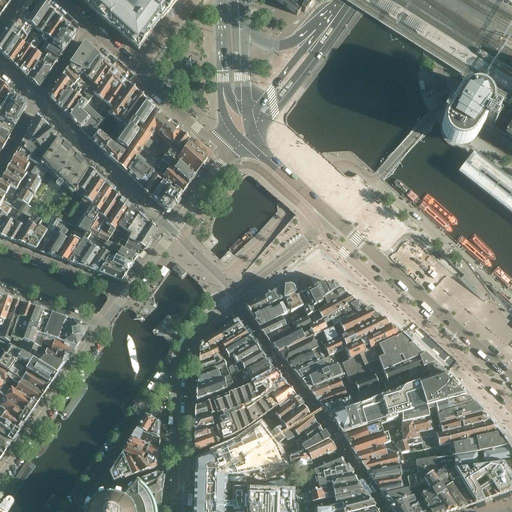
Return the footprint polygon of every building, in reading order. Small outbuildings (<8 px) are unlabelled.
[(0,0),(0,13),(2,15),(7,7),(11,0),(0,0)] [(31,17),(41,3),(37,0),(26,0),(28,1),(22,10),(31,17)] [(139,50),(150,34),(149,34),(160,19),(161,20),(166,13),(167,14),(177,0),(82,0),(90,7),(111,26),(139,50)] [(274,0),(296,16),(297,16),(297,15),(300,11),(301,11),(302,11),(304,13),(305,13),(314,0),(274,0)] [(387,0),(381,0),(378,6),(396,18),(402,10),(387,0)] [(36,31),(50,11),(41,3),(31,17),(21,32),(24,34),(27,37),(33,29),(36,31)] [(21,32),(31,17),(22,10),(12,25),(18,29),(21,32)] [(39,44),(42,40),(57,18),(50,11),(36,31),(40,34),(37,37),(33,35),(31,38),(39,44)] [(411,15),(405,24),(424,36),(430,27),(411,15)] [(53,43),(65,25),(57,18),(42,40),(46,43),(49,40),(53,43)] [(0,52),(1,54),(18,29),(12,25),(0,41),(0,52)] [(63,55),(74,38),(75,37),(75,36),(75,35),(74,34),(65,25),(53,43),(55,44),(53,48),(63,55)] [(24,34),(21,32),(18,29),(1,54),(7,59),(24,34)] [(13,65),(26,46),(23,44),(28,37),(27,37),(24,34),(7,59),(13,65)] [(21,71),(34,52),(39,44),(31,38),(26,46),(13,65),(21,72),(21,71)] [(63,55),(53,48),(50,45),(45,52),(46,52),(58,62),(63,55)] [(85,78),(98,58),(94,54),(85,45),(71,66),(69,70),(68,70),(69,70),(79,80),(82,76),(85,78)] [(28,79),(40,61),(43,57),(34,52),(21,71),(28,79)] [(46,52),(43,57),(40,61),(52,70),(58,62),(46,52)] [(84,94),(105,64),(98,58),(85,78),(82,82),(77,90),(81,92),(84,94)] [(38,89),(52,70),(40,61),(28,79),(36,87),(38,89)] [(268,70),(271,66),(266,62),(263,66),(268,70)] [(86,106),(94,96),(111,70),(105,64),(84,94),(81,99),(68,117),(81,131),(91,121),(82,112),(86,106)] [(82,82),(79,80),(69,70),(68,70),(63,78),(70,84),(73,87),(76,90),(77,90),(82,82)] [(92,121),(121,79),(111,70),(94,96),(102,102),(94,113),(86,106),(82,112),(91,121),(92,121)] [(461,76),(465,90),(456,106),(448,119),(446,121),(445,125),(444,128),(444,132),(445,136),(447,139),(449,142),(452,144),(455,146),(459,147),(463,146),(466,146),(470,144),(472,142),(475,139),(485,123),(493,128),(508,104),(461,76)] [(55,105),(70,84),(63,78),(49,98),(55,105)] [(112,110),(128,86),(121,79),(92,121),(97,127),(102,121),(98,117),(106,105),(112,110)] [(0,105),(8,91),(0,83),(0,105)] [(62,111),(72,96),(68,94),(73,87),(70,84),(55,105),(62,111)] [(126,130),(145,102),(128,86),(112,110),(109,114),(126,130)] [(68,117),(81,99),(78,96),(81,92),(77,90),(76,90),(72,96),(62,111),(68,117)] [(5,122),(17,99),(10,93),(0,110),(0,121),(4,124),(5,122)] [(14,128),(25,110),(26,108),(17,99),(5,122),(14,128)] [(126,151),(129,147),(154,110),(145,102),(126,130),(117,144),(126,151)] [(170,169),(177,160),(189,142),(190,141),(181,134),(165,118),(154,110),(129,147),(136,154),(143,144),(146,147),(150,140),(149,140),(154,132),(164,141),(164,142),(171,149),(161,163),(170,169)] [(48,130),(37,118),(28,134),(34,141),(48,130)] [(94,130),(97,127),(92,121),(91,121),(81,131),(87,137),(94,130)] [(502,139),(511,144),(511,121),(503,136),(502,139)] [(0,129),(10,136),(14,128),(5,122),(4,124),(2,127),(0,124),(0,129)] [(0,140),(6,144),(10,136),(0,129),(0,140)] [(41,148),(56,137),(49,130),(48,130),(34,141),(30,143),(36,151),(37,152),(41,149),(41,148)] [(92,142),(99,135),(94,130),(87,137),(92,142)] [(36,151),(30,143),(34,141),(28,134),(20,148),(31,155),(36,151)] [(112,145),(99,135),(92,142),(104,154),(112,145)] [(43,163),(58,139),(56,137),(41,148),(41,149),(37,152),(32,156),(29,160),(38,165),(40,167),(43,163)] [(89,170),(58,139),(43,163),(75,194),(89,170)] [(195,176),(207,159),(207,158),(189,142),(190,142),(189,142),(177,160),(194,177),(195,176)] [(117,165),(125,154),(124,154),(114,147),(112,145),(104,154),(117,165)] [(139,156),(136,154),(129,147),(126,151),(124,154),(125,154),(117,165),(126,174),(139,156)] [(31,155),(20,148),(16,154),(28,162),(29,160),(32,156),(31,155)] [(29,165),(26,164),(28,162),(16,154),(11,164),(25,173),(29,165)] [(143,190),(156,171),(139,156),(126,174),(143,190)] [(194,177),(177,160),(170,169),(170,170),(188,187),(194,177)] [(511,184),(481,160),(467,179),(511,214),(511,184)] [(188,187),(170,170),(170,169),(161,163),(157,169),(161,172),(164,169),(168,172),(164,177),(164,179),(172,187),(181,196),(182,196),(188,187)] [(21,182),(26,175),(10,165),(0,183),(16,192),(20,184),(21,182)] [(42,181),(48,171),(40,167),(38,165),(31,175),(32,175),(41,180),(42,181)] [(156,171),(143,190),(151,198),(164,179),(164,177),(161,174),(161,172),(157,169),(156,171)] [(87,195),(97,178),(97,177),(89,170),(75,194),(68,206),(77,212),(83,201),(78,198),(82,192),(87,195)] [(32,194),(41,180),(32,175),(23,189),(30,193),(32,194)] [(77,229),(105,185),(97,178),(87,195),(83,201),(77,212),(68,206),(59,221),(67,225),(64,228),(72,233),(75,228),(76,229),(77,229)] [(164,179),(151,198),(159,206),(172,187),(164,179)] [(16,192),(0,183),(0,182),(0,192),(6,196),(12,200),(15,194),(16,192)] [(87,234),(113,193),(107,187),(79,230),(87,234)] [(175,205),(179,199),(181,196),(172,187),(159,206),(166,213),(170,213),(175,205)] [(26,205),(32,194),(30,193),(29,195),(22,191),(19,196),(16,201),(26,205)] [(107,243),(130,208),(122,201),(113,193),(87,234),(97,238),(107,243)] [(0,229),(7,216),(16,201),(19,196),(15,194),(12,200),(6,196),(8,199),(5,203),(2,202),(0,206),(0,229)] [(16,243),(31,217),(35,210),(26,205),(16,201),(7,216),(16,221),(14,225),(16,226),(7,240),(16,243)] [(123,239),(138,216),(139,215),(130,208),(107,243),(117,247),(123,239)] [(0,237),(7,240),(16,226),(14,225),(16,221),(7,216),(0,229),(0,237)] [(134,244),(147,224),(138,216),(123,239),(134,244)] [(27,247),(42,224),(31,217),(16,243),(27,247)] [(36,251),(51,228),(42,224),(27,247),(36,251)] [(155,237),(153,236),(154,235),(156,232),(147,224),(134,244),(144,249),(145,249),(146,250),(147,250),(147,249),(155,237)] [(67,263),(87,234),(79,230),(77,229),(76,229),(68,242),(57,259),(67,263)] [(57,259),(68,242),(63,239),(66,235),(62,232),(55,243),(47,255),(57,259)] [(78,267),(90,248),(90,249),(97,238),(87,234),(67,263),(78,267)] [(90,248),(78,267),(80,268),(89,271),(101,253),(104,248),(107,243),(97,238),(90,249),(90,248)] [(47,255),(55,243),(46,239),(38,252),(47,255)] [(148,252),(145,249),(144,249),(145,249),(144,249),(134,244),(123,239),(117,247),(138,257),(142,260),(148,252)] [(138,257),(117,247),(107,243),(104,248),(113,254),(111,256),(133,266),(138,257)] [(106,264),(110,258),(101,253),(89,271),(99,274),(106,264)] [(133,266),(111,256),(110,258),(106,264),(127,274),(133,266)] [(127,274),(106,264),(99,274),(106,277),(105,279),(112,281),(112,279),(121,282),(127,274)] [(186,273),(177,264),(173,269),(182,277),(186,273)] [(164,277),(168,270),(163,266),(158,273),(164,277)] [(483,301),(466,278),(464,275),(459,281),(483,302),(483,301)] [(330,295),(325,287),(325,286),(318,287),(323,299),(330,295)] [(323,302),(321,299),(323,299),(318,287),(317,287),(317,288),(315,289),(315,288),(305,294),(314,313),(320,310),(318,305),(323,302)] [(330,295),(339,291),(334,287),(332,287),(325,287),(330,295)] [(302,307),(297,297),(294,299),(292,296),(295,295),(292,290),(289,288),(284,288),(273,294),(278,303),(280,306),(281,305),(286,315),(302,307)] [(511,307),(493,290),(492,291),(511,317),(511,316),(511,307)] [(326,308),(347,298),(347,297),(347,296),(339,291),(330,295),(323,299),(321,299),(323,302),(326,308)] [(278,303),(273,294),(263,299),(268,308),(278,303)] [(314,313),(305,294),(297,297),(302,307),(286,315),(290,325),(293,324),(314,313)] [(308,327),(357,303),(347,297),(347,298),(326,308),(320,310),(314,313),(293,324),(297,333),(308,327)] [(0,334),(1,335),(13,302),(2,298),(0,303),(0,334)] [(268,308),(263,299),(249,306),(245,308),(246,309),(251,316),(268,308)] [(0,338),(9,343),(23,305),(13,302),(1,335),(0,337),(0,338)] [(328,344),(379,320),(367,311),(357,303),(308,327),(313,338),(322,333),(328,344)] [(19,349),(34,309),(23,305),(9,343),(9,344),(11,345),(19,349)] [(138,315),(142,308),(135,305),(132,311),(138,315)] [(260,328),(286,315),(281,305),(280,306),(269,311),(268,308),(251,316),(260,328)] [(61,374),(59,373),(63,366),(36,354),(39,347),(35,345),(39,335),(76,348),(88,329),(71,323),(46,314),(34,309),(19,349),(11,345),(9,344),(7,347),(0,342),(0,368),(43,395),(50,386),(57,376),(59,377),(61,374)] [(286,327),(290,325),(286,315),(260,328),(263,334),(266,337),(286,327)] [(343,350),(391,329),(391,328),(379,320),(328,344),(319,349),(324,359),(330,356),(343,350)] [(221,342),(243,330),(236,321),(229,326),(230,326),(217,334),(221,342)] [(271,346),(297,333),(293,324),(290,325),(286,327),(266,337),(271,346)] [(278,355),(313,338),(308,327),(297,333),(271,346),(278,355)] [(348,360),(401,337),(391,329),(343,350),(348,360)] [(224,351),(248,338),(243,330),(221,342),(219,343),(224,351)] [(286,364),(319,349),(328,344),(322,333),(313,338),(278,355),(286,364)] [(221,342),(217,334),(203,343),(204,345),(207,344),(209,348),(219,343),(221,342)] [(69,358),(76,348),(39,335),(35,345),(39,347),(36,354),(63,366),(69,358)] [(367,391),(369,396),(367,397),(369,403),(443,376),(432,366),(423,357),(422,357),(401,337),(348,360),(345,362),(350,373),(346,374),(350,381),(351,383),(351,385),(348,386),(350,391),(352,396),(367,391)] [(232,356),(253,345),(248,338),(224,351),(222,352),(223,353),(226,351),(229,357),(232,356)] [(226,359),(223,353),(222,352),(224,351),(219,343),(209,348),(200,353),(199,364),(199,366),(199,372),(198,372),(198,379),(214,373),(213,366),(219,363),(226,359)] [(200,353),(209,348),(207,344),(204,345),(203,343),(200,345),(200,353)] [(231,367),(258,352),(253,345),(232,356),(235,363),(230,365),(231,367)] [(293,373),(324,359),(319,349),(286,364),(293,373)] [(246,370),(264,360),(258,352),(231,367),(228,369),(231,377),(246,370)] [(301,382),(335,366),(330,356),(324,359),(293,373),(301,382)] [(251,379),(271,368),(264,360),(246,370),(251,379)] [(221,370),(219,363),(213,366),(214,373),(221,370)] [(308,391),(346,374),(342,363),(335,366),(301,382),(308,391)] [(43,395),(0,368),(0,381),(5,385),(12,389),(37,405),(43,395)] [(197,389),(229,377),(226,370),(225,368),(221,370),(214,373),(198,379),(197,389)] [(251,379),(246,370),(231,377),(235,387),(251,379)] [(263,387),(280,379),(275,372),(260,381),(263,387)] [(342,389),(341,385),(350,381),(346,374),(308,391),(315,400),(342,389)] [(397,417),(465,398),(465,397),(458,391),(459,390),(457,389),(457,390),(452,385),(453,384),(451,383),(450,383),(444,376),(443,376),(369,403),(329,417),(342,435),(376,424),(377,427),(394,421),(393,418),(397,417)] [(226,390),(233,388),(229,377),(197,389),(196,401),(197,401),(201,400),(226,390)] [(296,511),(297,511),(293,507),(294,492),(286,492),(286,490),(278,490),(278,483),(276,481),(239,488),(238,488),(238,490),(234,490),(234,492),(226,491),(227,483),(227,476),(230,476),(235,474),(236,476),(251,473),(252,475),(261,474),(260,472),(276,469),(285,465),(277,446),(271,438),(270,439),(266,431),(261,433),(259,428),(238,442),(237,439),(235,435),(242,431),(277,407),(270,396),(288,388),(280,379),(263,387),(254,390),(252,385),(239,391),(204,404),(196,407),(195,420),(195,431),(195,441),(195,452),(212,445),(214,444),(215,444),(220,442),(220,441),(231,437),(233,441),(234,444),(195,461),(195,472),(195,474),(194,474),(194,488),(192,511),(296,511)] [(37,405),(12,389),(8,394),(1,390),(5,385),(0,381),(0,394),(5,398),(31,414),(37,405)] [(263,387),(260,381),(252,385),(254,390),(263,387)] [(60,417),(60,420),(61,421),(63,421),(65,421),(66,420),(68,418),(70,415),(89,387),(82,382),(63,411),(61,414),(60,416),(60,417)] [(345,399),(343,394),(350,391),(348,386),(342,389),(315,400),(322,408),(345,399)] [(277,407),(291,396),(294,395),(288,388),(270,396),(277,407)] [(329,417),(369,403),(367,397),(369,396),(367,391),(352,396),(345,399),(322,408),(329,417)] [(19,432),(0,419),(0,408),(1,410),(2,409),(24,424),(31,414),(5,398),(2,402),(0,401),(0,434),(12,443),(14,444),(16,440),(14,439),(19,432)] [(399,426),(473,406),(465,398),(397,417),(399,426)] [(282,424),(303,407),(297,399),(285,407),(275,415),(282,424)] [(423,445),(436,442),(434,436),(431,437),(429,430),(433,429),(433,427),(482,415),(473,406),(399,426),(400,430),(401,434),(403,443),(399,444),(402,455),(408,454),(425,451),(423,445)] [(294,427),(309,416),(303,407),(282,424),(280,425),(281,426),(277,429),(270,434),(279,444),(285,439),(286,442),(292,439),(289,435),(287,431),(294,427)] [(24,424),(2,409),(1,410),(0,408),(0,419),(19,432),(24,424)] [(147,437),(155,423),(154,422),(157,417),(149,413),(146,418),(145,417),(137,431),(147,437)] [(434,436),(489,423),(482,415),(433,427),(433,429),(429,430),(431,437),(434,436)] [(292,439),(315,423),(309,416),(294,427),(296,431),(289,435),(292,439)] [(37,451),(36,454),(36,455),(36,457),(37,459),(38,459),(40,458),(41,457),(43,456),(45,453),(64,425),(58,421),(39,448),(37,451)] [(165,439),(166,426),(162,425),(158,423),(158,424),(155,423),(147,437),(158,441),(159,438),(165,439)] [(298,448),(323,434),(315,423),(292,439),(286,442),(281,445),(283,450),(296,444),(298,448)] [(452,445),(498,434),(489,423),(434,436),(436,442),(437,448),(452,445)] [(400,430),(399,426),(384,430),(385,435),(400,430)] [(380,437),(377,427),(343,437),(349,446),(380,437)] [(159,441),(158,441),(147,437),(137,431),(131,440),(145,447),(158,450),(159,441)] [(12,443),(0,434),(0,448),(5,452),(12,443)] [(306,451),(328,441),(323,434),(298,448),(285,455),(288,460),(305,452),(306,451)] [(394,446),(399,444),(403,443),(401,434),(398,435),(399,437),(392,439),(392,440),(387,442),(385,435),(380,437),(349,446),(355,455),(394,445),(394,446)] [(455,457),(507,447),(498,434),(452,445),(437,448),(425,451),(408,454),(402,455),(405,466),(411,465),(455,457)] [(156,460),(157,453),(158,450),(145,447),(131,440),(131,441),(127,447),(141,454),(142,450),(146,452),(144,455),(155,461),(156,460)] [(311,462),(335,451),(328,441),(306,451),(305,452),(311,462)] [(405,466),(402,455),(399,444),(394,446),(394,445),(355,455),(361,464),(367,473),(405,466)] [(141,454),(127,447),(123,453),(135,459),(148,464),(155,461),(144,455),(141,454)] [(502,463),(511,461),(511,454),(507,448),(507,447),(455,457),(411,465),(413,476),(432,474),(443,472),(452,471),(502,463)] [(311,462),(305,452),(288,460),(290,466),(311,462)] [(141,473),(135,459),(123,453),(122,455),(131,476),(141,473)] [(131,476),(122,455),(109,474),(113,483),(131,476)] [(151,469),(148,464),(135,459),(141,473),(151,469)] [(156,460),(155,461),(148,464),(151,469),(155,468),(156,460)] [(29,461),(11,488),(19,493),(37,466),(29,461)] [(315,477),(345,468),(341,461),(338,461),(313,471),(315,477)] [(511,461),(502,463),(511,478),(511,461)] [(511,490),(511,478),(502,463),(452,471),(454,474),(474,505),(499,496),(511,490)] [(408,477),(405,466),(367,473),(373,482),(405,478),(408,477)] [(351,476),(345,468),(315,477),(317,483),(351,476)] [(317,492),(311,472),(301,473),(303,480),(306,479),(307,489),(296,491),(297,495),(317,492)] [(467,507),(445,475),(443,472),(432,474),(456,510),(467,507)] [(157,511),(158,505),(160,505),(161,498),(159,498),(162,474),(137,483),(124,498),(122,497),(120,496),(118,495),(116,495),(115,494),(113,494),(111,494),(109,494),(107,494),(105,494),(104,495),(102,495),(100,496),(98,496),(97,497),(94,499),(93,500),(92,501),(91,501),(91,502),(89,503),(88,505),(87,507),(86,508),(86,509),(85,510),(86,510),(85,511),(157,511)] [(450,511),(456,510),(432,474),(413,476),(408,477),(405,478),(408,482),(410,485),(413,489),(415,489),(426,486),(443,511),(450,511)] [(474,505),(454,474),(445,475),(467,507),(474,505)] [(356,484),(351,476),(317,483),(320,491),(357,484),(356,484)] [(399,486),(398,483),(408,482),(405,478),(373,482),(378,490),(399,486)] [(302,505),(362,492),(357,484),(320,491),(317,492),(297,495),(296,496),(297,506),(302,505)] [(421,495),(418,491),(417,491),(415,489),(413,489),(410,485),(399,486),(378,490),(385,499),(389,505),(421,495)] [(443,511),(426,486),(415,489),(417,491),(418,491),(421,495),(424,499),(416,502),(419,511),(443,511)] [(332,507),(367,499),(362,492),(302,505),(301,511),(310,511),(310,510),(332,507)] [(0,511),(7,511),(16,500),(16,499),(16,498),(16,497),(16,496),(15,495),(15,494),(14,494),(14,493),(13,493),(12,493),(11,493),(10,493),(9,493),(8,494),(7,494),(7,495),(0,505),(0,511)] [(409,511),(407,506),(416,502),(424,499),(421,495),(389,505),(393,511),(409,511)] [(40,511),(56,511),(62,504),(51,497),(40,511)] [(335,511),(336,511),(342,509),(343,511),(358,511),(374,508),(367,499),(332,507),(310,510),(310,511),(335,511)] [(419,511),(416,502),(407,506),(409,511),(419,511)]
